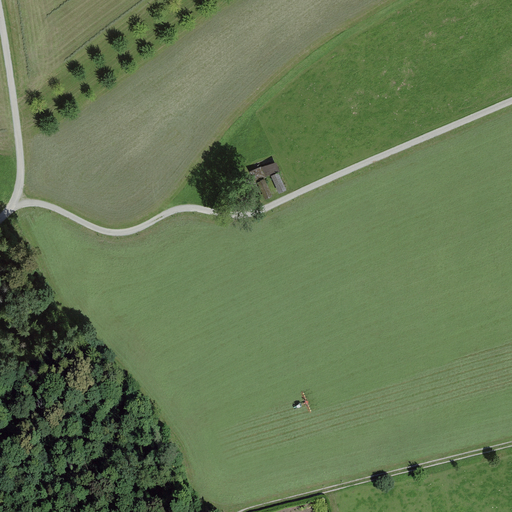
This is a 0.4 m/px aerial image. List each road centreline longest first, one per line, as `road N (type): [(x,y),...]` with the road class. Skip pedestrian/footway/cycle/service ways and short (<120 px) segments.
road 1 (track): [(511,101),(258,212),(185,207),(117,233),(44,204),(11,208)]
road 2 (track): [(511,444),(246,511)]
road 3 (track): [(11,208),(21,156),(0,13)]
